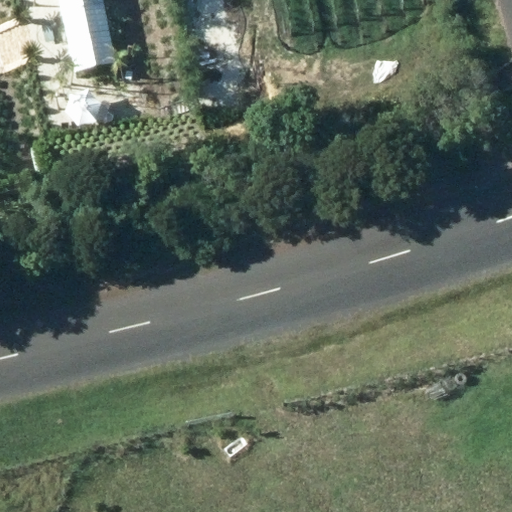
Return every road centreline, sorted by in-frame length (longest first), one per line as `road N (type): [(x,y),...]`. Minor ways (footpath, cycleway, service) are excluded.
road 1 (unclassified): [(511,214),(0,353)]
road 2 (track): [(0,159),(511,31)]
